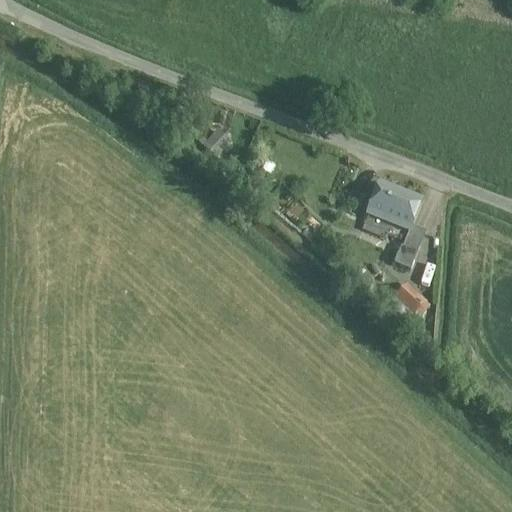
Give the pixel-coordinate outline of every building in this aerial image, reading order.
[(219,130),(202,145),(214,159),(232,145),(219,130)] [(422,207),(380,189),(369,217),(410,234),(411,234),(412,231),(422,207)] [(410,234),(369,217),(368,217),(362,232),(393,245),(392,248),(399,251),(400,250),(402,251),(410,234)] [(424,236),(424,235),(412,231),(411,234),(410,234),(403,251),(400,251),(394,267),(410,273),(424,236)] [(408,291),(402,298),(397,303),(409,315),(420,303),(408,291)] [(387,313),(394,320),(400,325),(409,315),(396,304),(387,313)] [(418,321),(427,311),(428,311),(427,310),(421,304),(411,314),(418,321)]
